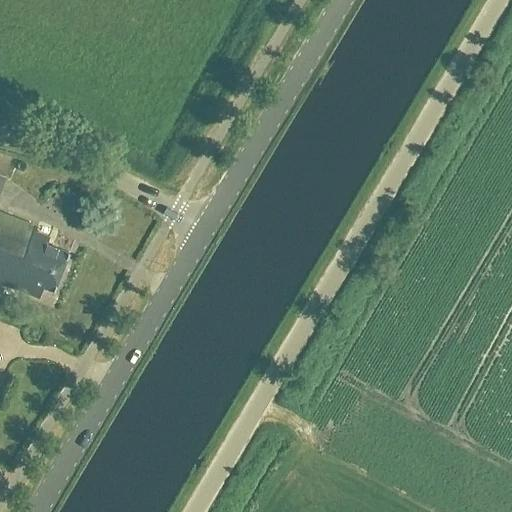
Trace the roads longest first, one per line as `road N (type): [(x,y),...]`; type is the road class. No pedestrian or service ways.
road 1 (unclassified): [(194,511),(500,0)]
road 2 (tertiary): [(35,511),(204,235)]
road 3 (tertiary): [(204,235),(343,0)]
road 4 (unclassified): [(204,235),(83,161),(0,134)]
